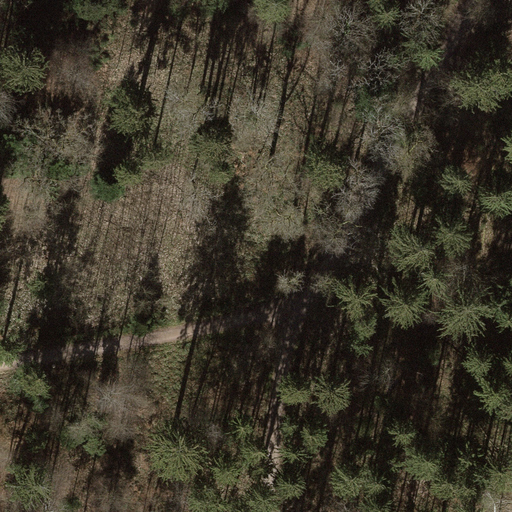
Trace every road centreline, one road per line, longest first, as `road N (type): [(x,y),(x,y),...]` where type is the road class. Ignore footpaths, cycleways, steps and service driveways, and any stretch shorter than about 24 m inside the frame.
road 1 (track): [(269,511),(299,307),(473,0)]
road 2 (track): [(0,365),(299,307)]
